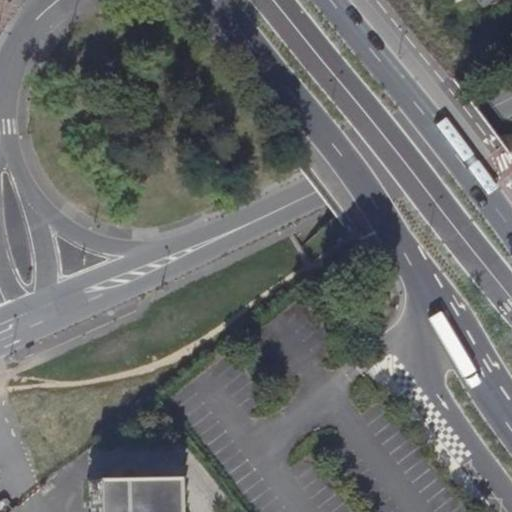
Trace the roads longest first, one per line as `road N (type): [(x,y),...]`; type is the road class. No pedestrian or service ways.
road 1 (primary): [(215,0),(372,194),(511,418)]
road 2 (tertiary): [(511,101),(175,258)]
road 3 (primary): [(511,233),(331,0)]
road 4 (primary): [(175,258),(89,240),(42,207)]
road 5 (tertiary): [(175,258),(47,313)]
road 6 (primary): [(61,0),(27,28),(10,56),(0,110)]
